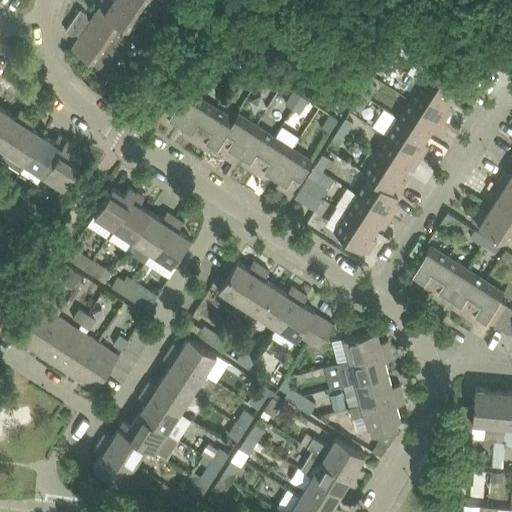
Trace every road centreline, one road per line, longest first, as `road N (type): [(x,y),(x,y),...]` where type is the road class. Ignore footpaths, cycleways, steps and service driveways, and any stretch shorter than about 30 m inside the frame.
road 1 (residential): [(0,351),(88,407),(111,394),(215,193)]
road 2 (residential): [(215,193),(51,78),(28,29),(31,7)]
road 3 (residential): [(374,296),(511,80)]
road 4 (residential): [(374,296),(215,193)]
road 5 (residential): [(378,511),(430,406),(427,366)]
